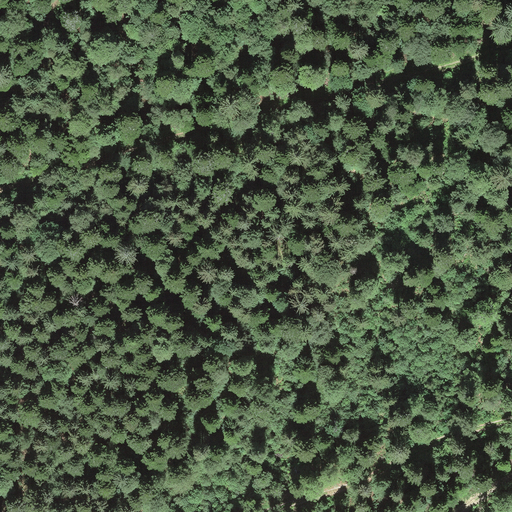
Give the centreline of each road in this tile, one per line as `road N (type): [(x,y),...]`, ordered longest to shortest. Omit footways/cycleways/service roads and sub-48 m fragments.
road 1 (track): [(511,44),(0,188)]
road 2 (track): [(511,418),(261,511)]
